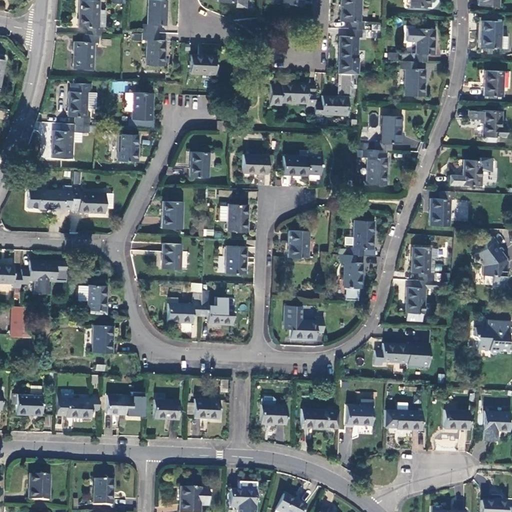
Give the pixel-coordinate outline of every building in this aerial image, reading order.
[(87,27),(87,34),(98,35),(101,35),(102,28),(98,28),(98,26),(98,9),(99,1),(87,0),(78,0),(78,26),(87,27)] [(143,24),(143,32),(157,33),(157,25),(165,26),(166,1),(152,0),(148,0),(147,24),(143,24)] [(349,21),(349,29),(362,29),(364,29),(364,21),(359,21),(360,0),(340,0),(340,21),(349,21)] [(480,20),(479,47),(505,48),(505,36),(500,36),(500,21),(480,20)] [(339,36),(337,73),(356,74),(357,37),(362,37),(362,29),(349,29),(347,29),(347,36),(339,36)] [(415,61),(425,62),(426,55),(433,55),(434,29),(406,29),(406,41),(416,42),(415,54),(401,53),(400,61),(415,61)] [(133,40),(142,40),(143,32),(133,32),(133,40)] [(157,40),(157,33),(143,32),(142,40),(146,41),(145,65),(163,66),(164,40),(157,40)] [(98,43),(98,35),(87,34),(83,34),(83,42),(74,42),(72,69),(92,69),(94,43),(98,43)] [(399,60),(398,52),(387,53),(388,62),(399,60)] [(215,56),(189,54),(189,72),(214,73),(215,56)] [(400,68),(405,69),(404,95),(423,96),(424,70),(415,69),(415,61),(400,61),(400,68)] [(501,96),(502,71),(484,71),(483,95),(501,96)] [(324,75),(317,74),(315,88),(322,89),(324,75)] [(124,91),(124,82),(113,82),(113,91),(124,91)] [(281,84),(270,84),(269,104),(280,105),(280,102),(305,103),(305,107),(314,108),(314,103),(315,85),(307,84),(307,83),(281,82),(281,84)] [(89,125),(90,116),(86,116),(87,92),(91,92),(92,84),(70,83),(70,91),(68,91),(68,115),(76,115),(75,124),(88,125),(89,125)] [(338,86),(338,96),(345,97),(346,86),(338,86)] [(141,126),(141,119),(150,119),(151,119),(151,93),(131,92),(131,119),(132,119),(131,126),(141,126)] [(322,103),(314,103),(314,108),(313,118),(321,119),(321,114),(346,115),(346,96),(345,97),(338,96),(322,96),(322,103)] [(501,111),(482,110),(482,111),(469,111),(469,119),(482,120),(482,135),(504,137),(505,126),(500,126),(501,111)] [(375,142),(375,150),(384,150),(390,150),(390,142),(400,142),(400,117),(381,116),(380,142),(375,142)] [(88,132),(88,125),(75,124),(62,123),(62,131),(53,130),(51,157),(71,158),(72,131),(88,132)] [(136,161),(137,134),(117,133),(116,160),(136,161)] [(384,157),(384,150),(375,150),(362,149),(362,157),(366,157),(366,184),(385,184),(386,157),(384,157)] [(307,173),(319,173),(320,151),(307,150),(307,156),(282,155),(281,174),(307,174),(307,173)] [(206,177),(207,152),(190,151),(189,176),(206,177)] [(267,173),(267,155),(242,154),(241,172),(267,173)] [(481,160),(462,159),(461,176),(448,176),(448,184),(479,185),(480,170),(481,160)] [(63,203),(70,203),(70,201),(71,186),(63,185),(63,190),(28,189),(27,207),(63,209),(63,203)] [(79,186),(71,186),(70,201),(78,202),(77,212),(104,213),(104,207),(111,207),(112,193),(78,191),(79,186)] [(454,200),(455,192),(439,191),(439,198),(429,198),(428,225),(448,226),(450,200),(454,200)] [(467,218),(468,201),(457,200),(455,217),(467,218)] [(180,228),(181,202),(162,201),(161,227),(180,228)] [(246,231),(247,205),(227,204),(226,230),(246,231)] [(348,247),(347,255),(355,255),(363,255),(363,248),(372,248),(373,222),(354,221),(352,247),(348,247)] [(306,257),(308,231),(288,230),(287,256),(306,257)] [(501,250),(491,236),(482,242),(482,246),(473,253),(481,264),(481,274),(490,274),(490,284),(502,284),(502,275),(508,268),(501,263),(501,256),(502,255),(499,251),(501,250)] [(179,269),(180,244),(162,243),(160,268),(179,269)] [(245,246),(226,246),(224,272),(244,273),(245,246)] [(419,272),(418,280),(433,281),(433,273),(429,273),(430,248),(411,247),(410,272),(419,272)] [(354,263),(355,255),(347,255),(340,254),(339,262),(344,263),(343,288),(361,288),(362,263),(354,263)] [(48,281),(55,281),(55,274),(59,274),(61,272),(62,261),(55,261),(29,260),(28,269),(20,269),(20,273),(20,283),(28,284),(28,280),(36,280),(36,292),(47,293),(48,281)] [(65,261),(62,261),(61,272),(59,274),(55,274),(55,281),(64,281),(65,261)] [(14,287),(20,288),(20,283),(20,273),(12,273),(13,265),(0,264),(0,282),(12,284),(12,287),(14,287)] [(438,289),(439,282),(433,281),(418,280),(413,280),(413,288),(406,288),(405,313),(406,313),(405,322),(421,322),(422,314),(423,314),(424,289),(438,289)] [(190,291),(202,292),(202,283),(191,282),(190,291)] [(104,315),(106,285),(87,284),(87,286),(86,301),(86,310),(89,310),(94,310),(94,314),(104,315)] [(77,300),(86,301),(87,286),(77,285),(77,300)] [(192,314),(200,315),(200,300),(193,300),(192,304),(177,303),(167,303),(166,321),(192,322),(192,314)] [(207,300),(200,300),(200,315),(206,315),(207,323),(232,324),(232,306),(207,305),(207,300)] [(9,335),(29,337),(31,314),(31,307),(11,305),(9,335)] [(315,321),(290,320),(290,337),(315,338),(315,330),(323,331),(323,316),(315,316),(315,321)] [(510,321),(486,319),(486,327),(473,327),(473,335),(476,339),(476,349),(487,349),(492,354),(495,350),(505,351),(506,338),(501,338),(502,331),(506,332),(510,332),(510,321)] [(112,326),(92,325),(91,352),(111,352),(112,326)] [(406,363),(406,365),(427,366),(429,344),(407,343),(407,345),(382,343),(381,351),(374,350),(373,365),(381,366),(382,362),(406,363)] [(15,414),(40,415),(42,386),(30,385),(29,394),(13,393),(12,404),(16,404),(15,414)] [(91,409),(99,410),(99,394),(91,394),(91,399),(66,398),(66,392),(57,392),(55,414),(65,415),(65,417),(90,417),(91,409)] [(52,395),(45,395),(44,415),(51,415),(52,395)] [(131,396),(106,395),(106,413),(131,414),(131,396)] [(193,403),(186,402),(186,414),(193,414),(193,417),(218,418),(218,399),(194,399),(193,403)] [(178,401),(153,400),(152,417),(178,419),(178,401)] [(396,402),(396,410),(406,410),(406,402),(396,402)] [(286,406),(260,404),(259,422),(285,424),(286,406)] [(371,406),(346,405),(346,423),(371,424),(371,406)] [(325,426),(337,428),(338,410),(301,408),(300,427),(325,428),(325,426)] [(396,410),(384,409),(383,427),(394,428),(394,435),(411,436),(411,429),(420,429),(420,411),(406,410),(396,410)] [(467,410),(443,409),(442,427),(467,428),(467,410)] [(483,411),(482,439),(495,440),(496,430),(507,430),(508,412),(483,411)] [(47,500),(48,475),(28,475),(28,500),(47,500)] [(111,505),(112,480),(93,479),(92,504),(111,505)] [(179,488),(178,511),(198,511),(199,506),(208,507),(208,490),(199,490),(199,488),(179,488)] [(236,511),(254,511),(255,491),(230,490),(230,508),(237,508),(236,511)] [(302,511),(305,506),(282,494),(274,510),(277,511),(302,511)] [(506,502),(480,501),(479,511),(506,511),(506,509),(506,502)]
